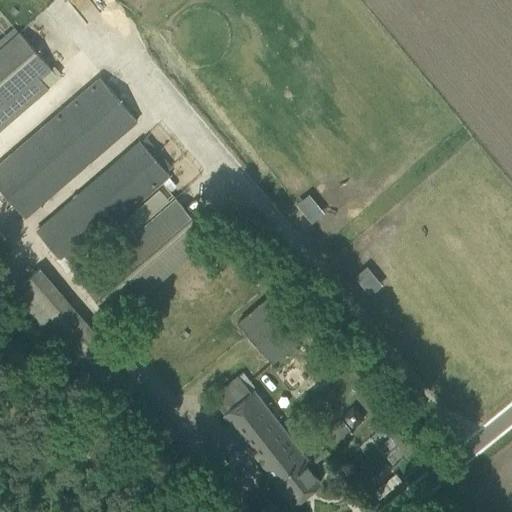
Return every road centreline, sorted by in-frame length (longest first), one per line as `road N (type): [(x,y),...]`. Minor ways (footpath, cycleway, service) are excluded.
road 1 (unknown): [(239,511),(76,299),(0,214)]
road 2 (unclassified): [(397,511),(511,416)]
